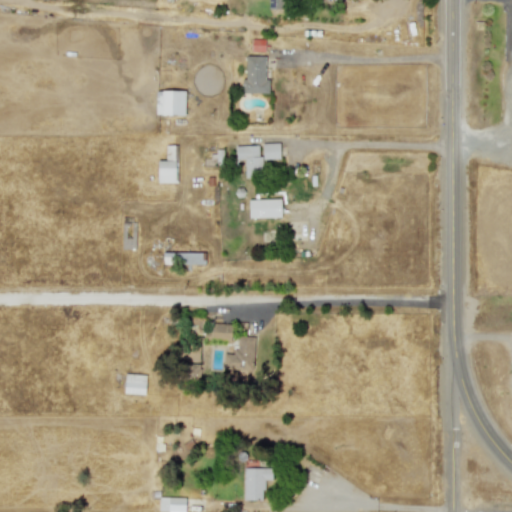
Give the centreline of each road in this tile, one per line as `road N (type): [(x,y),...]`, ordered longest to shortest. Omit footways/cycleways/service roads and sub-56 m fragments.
road 1 (residential): [(452,511),(452,51)]
road 2 (residential): [(511,464),(478,422),(452,327)]
